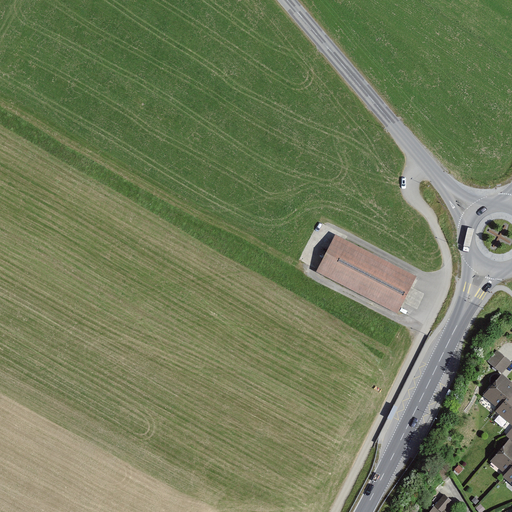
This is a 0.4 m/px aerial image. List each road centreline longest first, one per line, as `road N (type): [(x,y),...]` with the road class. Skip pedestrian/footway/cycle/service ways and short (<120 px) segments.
road 1 (tertiary): [(286,0),(470,217)]
road 2 (primary): [(463,308),(361,511)]
